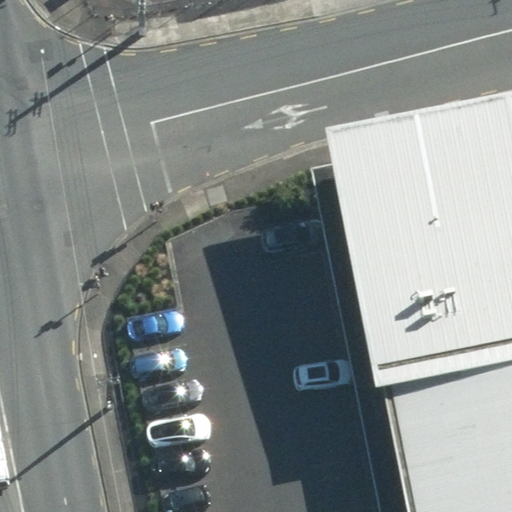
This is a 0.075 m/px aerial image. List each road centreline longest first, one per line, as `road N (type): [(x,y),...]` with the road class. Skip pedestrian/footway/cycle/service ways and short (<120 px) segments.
road 1 (unclassified): [(0,115),(147,122),(511,28)]
road 2 (secondary): [(0,380),(22,511)]
